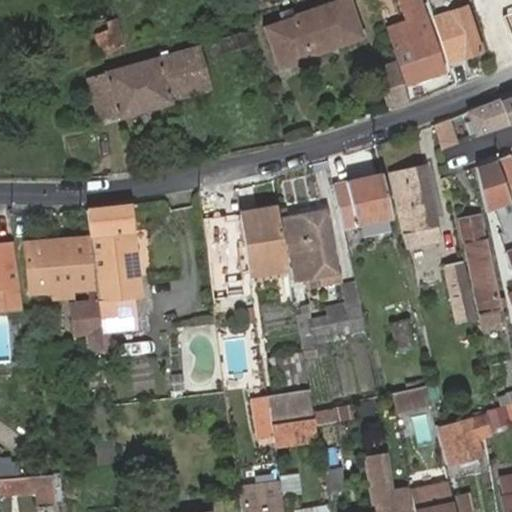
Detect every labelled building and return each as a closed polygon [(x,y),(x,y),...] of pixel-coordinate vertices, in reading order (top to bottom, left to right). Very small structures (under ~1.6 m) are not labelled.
[(279,67),(364,38),(350,0),(339,0),(263,26),(279,67)] [(397,63),(405,88),(445,73),(427,19),(419,0),(396,0),(405,26),(387,32),(397,63)] [(432,0),(427,2),(448,65),(480,54),(464,8),(454,11),(450,0),(432,0)] [(111,31),(96,36),(99,49),(125,42),(119,20),(109,23),(111,31)] [(212,55),(252,44),(247,30),(208,42),(212,55)] [(198,45),(88,76),(99,120),(117,115),(118,118),(176,102),(175,99),(211,88),(198,45)] [(388,111),(410,103),(405,88),(397,63),(375,71),(388,111)] [(511,94),(499,99),(508,126),(511,125),(511,94)] [(465,113),(474,138),(508,126),(499,99),(465,113)] [(432,126),(438,151),(452,146),(446,120),(432,126)] [(511,190),(511,157),(511,156),(496,161),(507,193),(511,190)] [(503,191),(496,161),(480,167),(490,196),(503,191)] [(388,176),(405,249),(438,240),(422,168),(388,176)] [(390,221),(379,176),(345,183),(346,189),(332,192),(342,234),(390,221)] [(345,183),(330,186),(332,192),(346,189),(345,183)] [(511,207),(509,198),(497,203),(505,228),(504,233),(498,235),(511,279),(511,291),(508,293),(511,305),(511,207)] [(142,293),(131,203),(86,209),(98,301),(101,323),(125,320),(123,296),(138,293),(142,293)] [(277,212),(276,207),(240,213),(248,277),(287,270),(283,246),(278,220),(277,212)] [(284,219),(278,220),(283,246),(287,246),(294,282),(301,282),(336,276),(323,212),(284,219)] [(456,218),(481,324),(500,319),(478,212),(456,218)] [(240,213),(203,218),(214,300),(251,295),(248,277),(240,213)] [(67,274),(69,287),(90,285),(85,238),(23,244),(25,264),(28,266),(30,286),(31,291),(49,289),(48,286),(47,277),(67,274)] [(15,287),(11,245),(0,245),(0,288),(2,288),(15,287)] [(444,266),(456,324),(472,320),(460,263),(444,266)] [(49,289),(69,287),(67,274),(47,277),(48,286),(49,289)] [(336,276),(301,282),(303,291),(339,286),(336,276)] [(17,301),(15,287),(2,288),(4,302),(17,301)] [(341,314),(360,310),(355,289),(337,292),(341,314)] [(140,327),(138,293),(123,296),(125,320),(101,323),(101,331),(140,327)] [(101,323),(98,301),(83,304),(70,305),(73,335),(86,333),(101,331),(101,323)] [(297,328),(308,325),(306,310),(295,313),(297,328)] [(346,337),(365,332),(360,310),(341,314),(342,318),(308,325),(310,339),(336,333),(344,331),(346,337)] [(391,322),(397,352),(414,348),(407,319),(391,322)] [(338,343),(336,333),(310,339),(308,325),(297,328),(302,351),(302,352),(338,343)] [(104,353),(101,331),(86,333),(89,355),(104,353)] [(274,388),(309,383),(304,352),(269,357),(274,388)] [(429,405),(426,387),(391,395),(395,412),(429,405)] [(313,415),(309,392),(268,399),(272,425),(314,418),(313,415)] [(268,399),(267,395),(252,397),(258,439),(273,437),(272,425),(268,399)] [(375,414),(371,399),(354,402),(357,418),(375,414)] [(417,438),(438,431),(431,408),(410,415),(417,438)] [(511,408),(440,431),(451,466),(482,456),(476,439),(511,427),(511,408)] [(350,409),(313,415),(314,418),(314,423),(351,416),(350,409)] [(314,423),(314,418),(272,425),(273,437),(274,441),(294,437),(294,432),(315,428),(314,423)] [(411,511),(407,488),(394,490),(388,456),(364,460),(373,511),(411,511)] [(323,471),(326,490),(341,487),(338,468),(323,471)] [(51,473),(0,477),(0,493),(38,490),(40,506),(54,504),(51,473)] [(504,511),(511,511),(511,481),(499,484),(504,511)] [(284,511),(281,486),(274,487),(240,493),(242,511),(284,511)] [(292,511),(302,511),(313,510),(311,499),(291,502),(292,511)]
